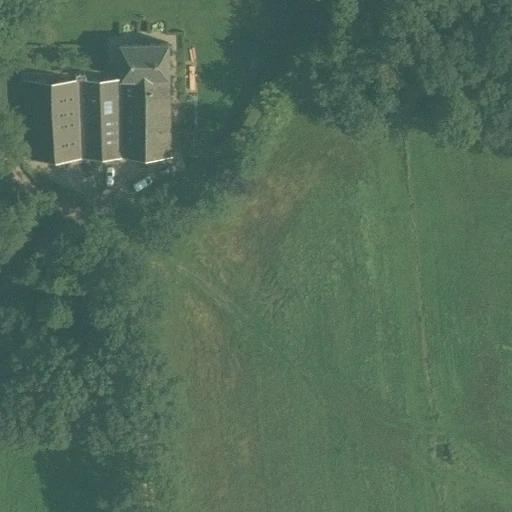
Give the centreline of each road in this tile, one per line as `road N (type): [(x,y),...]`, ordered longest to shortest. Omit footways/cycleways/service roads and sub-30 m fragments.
road 1 (track): [(124,274),(161,214),(218,171),(242,139),(297,40),(336,20),(443,0)]
road 2 (track): [(152,511),(124,274)]
road 3 (track): [(124,274),(103,233),(29,191),(0,131)]
